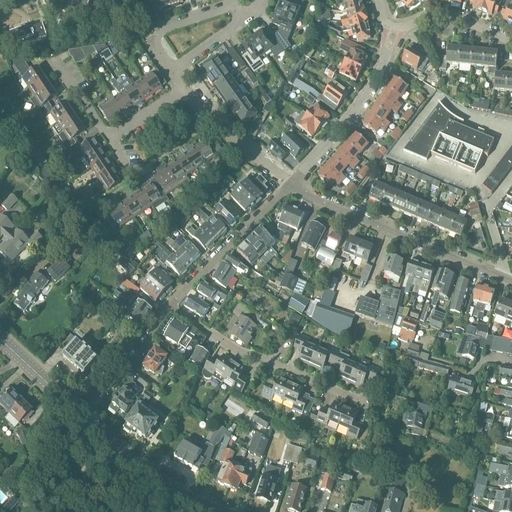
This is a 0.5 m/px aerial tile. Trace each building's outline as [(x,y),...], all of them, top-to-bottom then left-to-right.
[(44,0),(43,3),(47,11),(75,19),(88,11),(91,0),(44,0)] [(163,12),(172,9),(168,0),(148,0),(149,0),(155,0),(159,11),(163,10),(163,12)] [(182,0),(168,0),(172,9),(180,7),(179,4),(183,3),(182,0)] [(297,0),(295,5),(282,0),(281,4),(279,3),(275,12),(296,20),(304,0),(297,0)] [(321,0),(343,1),(344,5),(347,13),(363,9),(361,0),(357,1),(356,0),(321,0)] [(403,0),(403,1),(408,9),(421,2),(419,0),(403,0)] [(473,8),(482,12),(486,0),(470,0),(470,3),(474,5),(473,8)] [(497,1),(494,0),(486,0),(482,12),(492,15),(493,12),(497,14),(500,6),(496,5),(497,1)] [(511,24),(511,2),(508,0),(501,15),(505,17),(503,21),(511,24)] [(363,9),(347,13),(348,17),(341,19),(342,24),(366,17),(364,9),(363,9)] [(296,20),(275,12),(272,20),(274,21),(273,24),(285,30),(283,36),(282,35),(277,39),(286,52),(291,48),(287,42),(296,20)] [(321,16),(319,16),(320,22),(322,22),(331,21),(330,14),(321,16)] [(369,26),(366,17),(342,24),(343,28),(350,27),(351,30),(369,26)] [(369,26),(351,30),(354,39),(356,38),(358,43),(371,40),(369,35),(370,35),(368,26),(369,26)] [(18,50),(48,40),(43,27),(27,33),(25,29),(10,34),(13,43),(15,42),(18,50)] [(286,52),(277,39),(272,43),(264,32),(260,34),(259,32),(252,37),(265,56),(271,51),(276,58),(286,52)] [(265,56),(252,37),(245,42),(246,44),(243,47),(251,58),(245,61),(254,74),(264,67),(259,60),(265,56)] [(342,47),(351,52),(351,51),(362,56),(365,50),(345,41),(342,47)] [(123,51),(118,44),(106,46),(112,55),(113,57),(123,51)] [(106,46),(96,52),(102,61),(112,55),(106,46)] [(459,66),(460,49),(447,48),(447,58),(441,57),(439,70),(446,71),(447,65),(459,66)] [(234,62),(236,61),(240,58),(233,49),(228,53),(234,62)] [(310,60),(315,52),(309,49),(304,56),(310,60)] [(471,67),(473,51),(460,49),(459,66),(471,67)] [(87,60),(81,50),(70,51),(69,52),(76,65),(87,60)] [(345,63),(362,71),(365,63),(367,59),(362,56),(351,51),(351,52),(345,63)] [(425,67),(427,62),(408,51),(402,62),(416,71),(420,64),(425,67)] [(484,68),(485,52),(473,51),(471,67),(484,68)] [(485,52),(484,68),(496,69),(498,53),(485,52)] [(240,58),(236,61),(241,68),(245,66),(240,58)] [(205,76),(208,80),(208,81),(224,69),(217,60),(216,61),(215,59),(210,62),(211,64),(203,70),(207,75),(205,76)] [(300,59),(295,69),(300,72),(306,62),(300,59)] [(362,71),(345,63),(339,75),(355,83),(357,79),(358,79),(362,71)] [(329,67),(327,72),(335,75),(337,71),(329,67)] [(20,75),(29,89),(44,79),(43,77),(46,76),(40,68),(38,70),(37,69),(32,73),(29,69),(20,75)] [(214,84),(217,89),(231,79),(224,69),(208,81),(208,80),(208,81),(211,86),(214,84)] [(287,83),(293,86),(296,81),(297,81),(300,76),(298,75),(300,72),(295,69),(287,83)] [(157,71),(142,81),(152,96),(162,89),(162,88),(166,84),(157,71)] [(249,80),(253,77),(248,71),(245,73),(249,80)] [(335,75),(327,72),(325,75),(332,80),(335,75)] [(506,92),(508,76),(496,75),(494,91),(506,92)] [(257,84),(253,77),(249,80),(254,86),(257,84)] [(44,79),(29,89),(35,98),(50,89),(48,85),(50,83),(47,78),(44,79)] [(231,79),(217,89),(220,93),(218,95),(221,99),(237,88),(231,79)] [(336,80),(328,91),(343,101),(348,94),(350,91),(336,80)] [(387,89),(401,98),(407,89),(394,80),(387,89)] [(115,90),(119,88),(115,81),(111,83),(115,90)] [(133,87),(143,102),(152,96),(142,81),(133,87)] [(292,87),(309,97),(315,102),(320,96),(315,92),(297,81),(296,81),(293,86),(292,87)] [(143,102),(133,87),(123,93),(133,108),(143,102)] [(124,115),(133,108),(123,93),(119,88),(115,90),(119,96),(114,100),(124,115)] [(237,88),(221,99),(224,104),(227,103),(230,107),(244,97),(237,88)] [(262,98),(266,96),(261,88),(257,91),(262,98)] [(52,91),(50,89),(35,98),(31,101),(37,111),(40,109),(42,108),(48,104),(57,98),(56,97),(59,95),(54,89),(52,91)] [(387,89),(381,98),(394,107),(399,110),(402,107),(396,103),(399,99),(400,100),(401,98),(387,89)] [(337,109),(343,101),(328,91),(320,101),(335,112),(337,108),(337,109)] [(262,98),(267,105),(270,102),(266,96),(262,98)] [(419,96),(416,100),(421,105),(425,100),(419,96)] [(244,97),(230,107),(233,112),(231,113),(234,119),(235,118),(234,118),(250,107),(244,97)] [(315,102),(309,97),(306,100),(313,105),(315,102)] [(381,98),(375,108),(388,116),(391,112),(396,115),(399,110),(394,107),(381,98)] [(124,115),(114,100),(104,106),(103,105),(98,108),(107,122),(112,118),(114,121),(124,115)] [(273,106),(270,102),(267,105),(263,111),(268,114),(273,106)] [(439,105),(438,103),(438,104),(439,105),(403,151),(426,161),(430,153),(432,154),(431,156),(432,156),(440,137),(487,157),(494,142),(453,125),(455,120),(463,124),(463,123),(462,122),(460,122),(456,120),(453,117),(451,116),(449,115),(446,112),(443,110),(441,106),(439,105)] [(40,109),(43,113),(51,108),(48,104),(42,108),(40,109)] [(51,115),(57,124),(72,114),(65,104),(54,112),(51,108),(43,113),(41,114),(44,119),(51,115)] [(307,117),(320,128),(326,122),(329,118),(316,106),(307,117)] [(234,118),(235,118),(237,122),(240,121),(243,126),(251,121),(252,123),(257,119),(256,117),(257,116),(250,107),(234,118)] [(382,126),(387,129),(390,125),(385,121),(388,116),(375,108),(369,117),(382,126)] [(404,115),(410,119),(413,115),(408,110),(404,115)] [(320,128),(307,117),(303,113),(294,123),(311,138),(320,128)] [(52,127),(58,136),(63,133),(78,123),(72,114),(57,124),(52,127)] [(404,115),(401,119),(407,123),(410,119),(404,115)] [(385,133),(387,129),(382,126),(369,117),(363,127),(376,135),(379,130),(385,133)] [(285,124),(291,129),(295,125),(288,119),(285,124)] [(66,151),(69,149),(76,145),(73,141),(84,133),(78,123),(63,133),(58,136),(64,146),(63,147),(66,151)] [(397,129),(393,133),(398,137),(402,133),(397,129)] [(393,133),(390,138),(395,141),(398,137),(393,133)] [(275,140),(267,149),(281,162),(289,154),(295,159),(299,154),(302,153),(303,152),(304,150),(305,148),(290,134),(280,144),(275,140)] [(355,135),(348,144),(360,154),(368,146),(355,135)] [(78,164),(85,159),(100,149),(93,140),(81,147),(79,143),(76,145),(69,149),(78,164)] [(30,142),(27,144),(30,149),(30,152),(32,155),(37,151),(30,142)] [(194,149),(204,164),(222,152),(215,142),(208,148),(204,142),(194,149)] [(348,144),(340,152),(352,162),(357,167),(360,163),(355,159),(358,155),(359,156),(360,154),(348,144)] [(387,152),(382,148),(378,152),(383,156),(387,152)] [(100,149),(85,159),(91,169),(106,159),(100,149)] [(194,149),(185,155),(195,170),(204,164),(194,149)] [(333,160),(345,171),(348,167),(353,171),(357,167),(352,162),(340,152),(333,160)] [(186,176),(195,170),(185,155),(176,161),(186,176)] [(40,168),(47,163),(42,157),(36,161),(40,168)] [(510,170),(511,167),(511,163),(504,158),(500,163),(510,170)] [(106,159),(91,169),(97,178),(112,168),(106,159)] [(333,160),(326,169),(341,183),(345,179),(340,176),(345,171),(333,160)] [(176,161),(166,168),(180,187),(189,181),(186,176),(176,161)] [(506,175),(510,170),(500,163),(497,167),(506,175)] [(38,171),(49,182),(55,178),(46,166),(38,171)] [(364,167),(361,171),(366,175),(370,171),(364,167)] [(407,176),(409,170),(400,167),(398,172),(407,176)] [(503,180),(506,175),(497,167),(493,172),(503,180)] [(112,168),(97,178),(107,193),(119,185),(116,180),(119,178),(112,168)] [(158,173),(156,174),(158,177),(154,180),(159,187),(166,197),(180,187),(166,168),(163,170),(162,168),(157,171),(158,173)] [(338,186),(341,183),(326,169),(318,177),(330,188),(334,183),(338,186)] [(418,174),(409,170),(407,176),(415,179),(418,174)] [(361,171),(357,175),(363,180),(366,175),(361,171)] [(499,184),(503,180),(493,172),(489,177),(499,184)] [(421,181),(429,185),(432,180),(423,176),(421,181)] [(369,200),(380,205),(387,189),(376,185),(378,179),(372,177),(367,188),(372,191),(369,200)] [(496,189),(499,184),(489,177),(486,182),(496,189)] [(236,187),(256,206),(261,201),(259,199),(263,195),(262,195),(267,190),(258,181),(253,186),(246,178),(236,187)] [(432,180),(429,185),(438,189),(440,183),(432,180)] [(226,192),(216,182),(212,186),(222,196),(226,192)] [(491,195),(496,189),(486,182),(482,186),(491,193),(491,194),(491,195)] [(143,191),(142,191),(152,206),(155,211),(169,202),(166,197),(159,187),(155,190),(151,185),(148,187),(147,184),(141,188),(143,191)] [(351,184),(348,188),(353,193),(357,188),(351,184)] [(222,196),(212,186),(209,190),(219,200),(222,196)] [(444,191),(452,195),(455,190),(446,186),(444,191)] [(250,211),(256,206),(236,187),(232,191),(235,194),(231,198),(244,212),(248,209),(250,211)] [(348,188),(344,192),(350,197),(353,193),(348,188)] [(392,209),(398,194),(387,189),(380,205),(392,209)] [(455,190),(452,195),(461,199),(463,193),(455,190)] [(152,206),(142,191),(132,197),(142,212),(152,206)] [(403,214),(410,199),(398,194),(392,209),(403,214)] [(1,206),(8,212),(18,201),(12,195),(1,206)] [(452,208),(457,197),(452,195),(447,206),(452,208)] [(142,212),(132,197),(123,204),(133,219),(142,212)] [(415,219),(421,204),(410,199),(403,214),(415,219)] [(123,225),(133,219),(123,204),(121,205),(119,202),(112,207),(114,210),(113,210),(115,213),(110,217),(111,219),(106,222),(112,232),(123,225)] [(225,204),(224,205),(221,202),(218,206),(221,208),(214,214),(229,228),(229,227),(232,227),(235,225),(235,222),(239,218),(225,204)] [(176,203),(172,206),(176,212),(180,209),(176,203)] [(426,224),(433,209),(421,204),(415,219),(426,224)] [(201,211),(195,205),(191,209),(196,214),(197,215),(201,211)] [(277,230),(281,232),(284,233),(283,234),(285,235),(296,210),(287,207),(286,207),(283,206),(280,215),(283,216),(277,230)] [(438,229),(444,214),(433,209),(426,224),(438,229)] [(472,221),(474,220),(481,218),(482,218),(479,209),(469,212),(472,221)] [(285,235),(283,239),(281,244),(286,246),(293,230),(297,232),(305,214),(296,210),(285,235)] [(449,234),(456,219),(444,214),(438,229),(449,234)] [(206,216),(201,220),(219,239),(226,232),(213,218),(211,221),(206,216)] [(6,240),(9,236),(7,234),(13,228),(1,217),(0,217),(0,242),(4,238),(6,240)] [(456,219),(449,234),(461,239),(467,224),(456,219)] [(200,231),(213,245),(219,239),(201,220),(197,224),(202,229),(200,231)] [(304,239),(301,245),(307,248),(312,238),(313,237),(320,224),(314,222),(312,225),(311,224),(303,239),(304,239)] [(312,238),(307,248),(314,252),(325,231),(323,230),(325,227),(320,224),(313,237),(312,238)] [(160,238),(164,235),(157,226),(154,228),(159,236),(160,238)] [(212,245),(213,245),(200,231),(196,235),(190,228),(186,231),(187,233),(205,252),(207,250),(209,252),(214,247),(212,245)] [(478,243),(484,241),(480,229),(474,231),(478,243)] [(252,238),(272,258),(273,258),(275,256),(275,257),(277,255),(271,248),(274,245),(270,240),(260,230),(259,232),(257,232),(255,234),(255,235),(252,238)] [(11,238),(9,236),(6,240),(7,241),(0,249),(0,253),(10,263),(27,245),(32,250),(41,239),(36,235),(29,243),(17,231),(11,238)] [(148,232),(144,235),(148,242),(152,239),(148,232)] [(278,241),(281,244),(283,239),(285,235),(283,234),(284,233),(281,232),(277,241),(278,241)] [(148,242),(144,235),(139,239),(143,245),(148,242)] [(336,250),(341,239),(332,235),(328,244),(322,242),(320,247),(322,248),(316,259),(332,267),(339,252),(336,250)] [(268,261),(272,258),(252,238),(245,245),(259,259),(265,265),(268,261)] [(171,241),(193,264),(200,257),(187,244),(183,240),(181,242),(178,239),(174,244),(171,241)] [(355,259),(361,243),(349,239),(343,255),(355,259)] [(176,254),(173,257),(186,270),(193,264),(171,241),(167,245),(176,254)] [(372,248),(361,243),(355,259),(366,264),(372,248)] [(133,244),(122,256),(129,262),(140,250),(133,244)] [(160,264),(166,270),(168,268),(170,270),(171,269),(179,277),(181,275),(182,276),(186,272),(185,271),(186,270),(173,257),(160,244),(157,247),(158,247),(151,254),(153,256),(160,264)] [(261,269),(265,265),(259,259),(245,245),(237,253),(251,267),(255,263),(261,269)] [(247,273),(248,272),(241,267),(242,265),(229,257),(226,264),(244,275),(246,272),(247,273)] [(399,280),(403,270),(400,269),(402,263),(389,258),(384,274),(390,276),(388,281),(397,284),(399,280)] [(336,260),(332,271),(338,273),(342,262),(336,260)] [(63,261),(47,274),(55,283),(71,270),(63,261)] [(410,287),(413,279),(418,265),(410,262),(405,276),(409,277),(406,286),(410,287)] [(122,269),(130,276),(135,270),(128,264),(122,269)] [(158,270),(149,280),(163,294),(165,293),(167,295),(172,290),(169,287),(173,283),(164,276),(168,271),(166,270),(160,264),(156,268),(158,270)] [(226,289),(235,273),(222,265),(216,274),(214,274),(212,277),(213,279),(212,280),(226,289)] [(418,292),(426,267),(418,265),(413,279),(417,280),(412,294),(417,295),(418,292)] [(366,284),(372,268),(366,266),(360,281),(366,284)] [(434,270),(426,267),(418,292),(426,294),(434,270)] [(436,308),(439,299),(441,293),(440,293),(446,274),(438,271),(432,290),(437,292),(437,293),(436,292),(431,307),(436,308)] [(42,291),(48,283),(36,274),(26,287),(28,288),(14,306),(24,313),(41,290),(42,291)] [(456,277),(446,274),(440,293),(441,293),(439,299),(448,302),(456,277)] [(293,293),(298,281),(285,275),(280,288),(293,293)] [(166,297),(163,294),(149,280),(140,291),(155,304),(159,300),(161,302),(166,297)] [(460,315),(462,309),(464,309),(466,304),(464,303),(470,284),(467,283),(467,281),(462,280),(461,281),(458,281),(449,312),(460,315)] [(127,281),(123,286),(130,291),(134,286),(127,281)] [(298,281),(293,293),(302,297),(307,284),(298,281)] [(220,298),(221,296),(213,291),(214,289),(211,287),(210,288),(203,284),(201,287),(200,287),(198,290),(198,292),(198,293),(211,301),(214,303),(217,297),(219,297),(220,298)] [(473,302),(478,304),(475,311),(479,313),(486,289),(478,286),(473,302)] [(361,300),(355,316),(393,329),(393,328),(396,314),(397,308),(400,294),(383,289),(379,306),(361,300)] [(494,291),(486,289),(479,313),(480,313),(484,314),(486,306),(489,307),(494,291)] [(233,290),(229,295),(240,302),(244,297),(233,290)] [(119,301),(130,309),(146,320),(152,312),(136,301),(131,297),(128,301),(116,292),(113,296),(119,301)] [(229,296),(224,292),(221,296),(220,298),(225,301),(229,296)] [(294,299),(290,307),(301,314),(308,304),(294,295),(292,298),(294,299)] [(184,307),(185,307),(185,308),(203,319),(209,309),(212,311),(213,309),(219,313),(221,309),(213,304),(212,306),(208,303),(207,305),(205,303),(204,306),(191,298),(188,303),(187,302),(184,307)] [(140,329),(146,320),(130,309),(119,301),(112,311),(123,320),(124,318),(140,329)] [(494,317),(505,322),(511,305),(511,304),(507,303),(501,301),(494,317)] [(233,314),(239,318),(242,313),(246,307),(240,303),(233,314)] [(355,319),(317,306),(312,321),(336,329),(334,335),(347,340),(355,319)] [(246,307),(242,313),(257,323),(261,317),(246,307)] [(396,314),(393,328),(401,331),(399,337),(398,340),(407,344),(409,340),(412,342),(415,335),(413,335),(418,322),(406,317),(406,318),(402,316),(396,314)] [(429,326),(441,331),(444,322),(432,318),(429,326)] [(245,346),(256,328),(241,319),(230,336),(245,346)] [(198,331),(190,326),(188,330),(175,322),(172,321),(168,327),(171,329),(169,332),(166,330),(162,337),(178,347),(179,346),(186,350),(191,341),(185,337),(187,333),(194,337),(198,331)] [(478,326),(475,338),(486,341),(487,337),(487,335),(481,333),(483,327),(478,326)] [(440,331),(438,337),(449,341),(451,334),(440,331)] [(469,336),(466,345),(462,357),(475,361),(479,349),(485,351),(486,341),(475,338),(469,336)] [(310,367),(318,349),(307,345),(309,341),(299,337),(294,347),(303,351),(298,362),(310,367)] [(491,352),(493,338),(487,337),(486,341),(485,351),(491,352)] [(496,353),(499,339),(493,338),(491,352),(496,353)] [(502,354),(504,340),(499,339),(496,353),(502,354)] [(507,355),(510,341),(504,340),(502,354),(507,355)] [(64,365),(71,371),(88,351),(78,342),(63,358),(67,362),(64,365)] [(420,353),(418,352),(420,348),(411,345),(407,355),(418,359),(420,353)] [(328,354),(318,349),(310,367),(322,372),(326,361),(334,365),(339,354),(330,350),(328,354)] [(197,350),(189,362),(201,370),(209,357),(197,350)] [(88,351),(71,371),(77,377),(80,374),(84,377),(89,381),(95,375),(90,371),(93,367),(101,374),(107,368),(88,351)] [(161,366),(166,359),(155,351),(143,368),(144,369),(145,371),(146,372),(149,372),(154,376),(155,375),(158,378),(159,376),(162,375),(163,373),(163,371),(165,369),(161,366)] [(180,361),(172,354),(167,361),(176,367),(180,361)] [(339,354),(334,365),(332,370),(340,373),(338,379),(350,384),(357,366),(347,362),(349,358),(339,354)] [(421,361),(408,356),(405,364),(418,368),(421,361)] [(222,384),(224,380),(234,364),(224,357),(217,367),(210,362),(203,372),(202,374),(203,376),(204,378),(205,380),(207,380),(209,380),(211,380),(213,378),(222,384)] [(450,368),(421,361),(419,369),(448,377),(450,368)] [(245,371),(234,364),(224,380),(234,386),(231,390),(240,396),(250,380),(249,381),(242,377),(245,371)] [(357,366),(350,384),(362,389),(366,379),(373,382),(373,381),(375,382),(379,371),(369,367),(368,371),(357,366)] [(511,372),(511,370),(500,368),(500,369),(496,368),(495,372),(499,373),(499,375),(511,377),(511,372)] [(147,389),(151,384),(141,377),(137,382),(147,389)] [(453,396),(454,394),(470,399),(475,385),(458,380),(453,378),(448,394),(453,396)] [(273,397),(284,402),(291,385),(279,379),(276,387),(274,386),(274,384),(268,382),(262,397),(272,401),(273,397)] [(132,403),(138,395),(132,391),(135,387),(129,382),(124,390),(123,390),(112,405),(113,406),(110,410),(115,414),(119,410),(125,415),(133,404),(132,403)] [(303,390),(291,385),(284,402),(294,406),(292,410),(302,415),(303,412),(309,415),(315,402),(301,395),(303,390)] [(0,406),(8,414),(20,402),(7,389),(2,394),(3,395),(0,397),(3,400),(0,402),(0,406)] [(511,392),(501,390),(499,396),(511,399),(511,394),(511,392)] [(146,392),(141,399),(148,403),(153,397),(146,392)] [(20,402),(8,414),(18,424),(22,421),(23,422),(29,417),(27,415),(30,412),(20,402)] [(145,439),(158,423),(142,411),(145,407),(138,402),(135,406),(138,408),(126,425),(124,428),(124,430),(130,434),(132,433),(134,431),(145,439)] [(477,412),(485,414),(488,405),(479,402),(477,412)] [(420,430),(423,418),(427,419),(429,408),(414,403),(411,416),(410,415),(407,428),(413,429),(411,435),(422,437),(424,431),(420,430)] [(339,426),(346,409),(335,404),(330,415),(322,411),(319,417),(317,422),(326,426),(328,422),(339,426)] [(346,409),(339,426),(349,431),(347,435),(357,440),(362,429),(353,425),(358,414),(346,409)] [(476,412),(474,425),(479,426),(479,423),(483,424),(483,423),(492,426),(495,416),(485,414),(476,412)] [(252,420),(265,429),(271,422),(257,413),(252,420)] [(319,417),(312,414),(310,419),(317,422),(319,417)] [(473,432),(481,434),(483,424),(479,423),(479,426),(474,425),(473,432)] [(220,426),(216,432),(223,437),(224,435),(226,432),(227,431),(220,426)] [(23,449),(31,446),(25,431),(26,431),(21,427),(14,434),(19,438),(23,449)] [(256,434),(248,453),(262,459),(269,439),(256,434)] [(511,446),(488,441),(486,451),(495,454),(511,458),(511,446)] [(176,459),(174,463),(174,464),(178,466),(179,466),(181,463),(192,469),(193,468),(198,471),(209,452),(211,454),(215,448),(208,444),(207,443),(204,448),(196,443),(195,445),(193,443),(191,446),(184,442),(174,459),(176,459)] [(282,461),(291,463),(295,448),(287,446),(282,461)] [(301,450),(295,448),(291,463),(297,465),(301,450)] [(218,484),(220,485),(220,486),(224,487),(225,487),(229,488),(238,470),(238,471),(240,465),(233,463),(231,468),(228,467),(234,454),(225,450),(220,463),(225,465),(218,484)] [(318,460),(307,456),(303,466),(315,470),(318,460)] [(489,474),(500,477),(511,479),(511,468),(491,464),(489,474)] [(257,499),(270,503),(281,471),(267,466),(257,499)] [(243,473),(238,471),(238,470),(229,488),(231,489),(231,490),(235,492),(236,491),(237,491),(237,489),(239,489),(241,484),(245,486),(249,475),(251,470),(245,468),(243,473)] [(343,480),(352,483),(354,476),(345,473),(343,480)] [(331,494),(335,478),(325,475),(321,491),(331,494)] [(475,485),(476,485),(486,487),(488,480),(477,477),(475,485)] [(511,479),(500,477),(498,487),(511,490),(511,479)] [(486,487),(476,485),(474,493),(484,495),(486,487)] [(291,511),(299,511),(306,490),(292,486),(286,510),(291,511)] [(398,511),(403,494),(386,489),(379,511),(398,511)] [(437,494),(422,490),(420,498),(434,502),(437,494)] [(511,495),(497,492),(495,502),(511,505),(511,495)] [(13,497),(2,509),(4,511),(10,511),(19,503),(13,497)] [(375,511),(376,510),(369,508),(370,504),(357,500),(355,508),(351,507),(349,511),(375,511)] [(511,511),(511,505),(495,502),(492,511),(511,511)]
